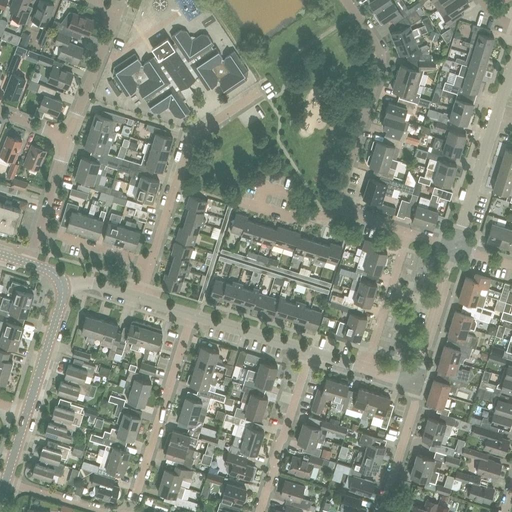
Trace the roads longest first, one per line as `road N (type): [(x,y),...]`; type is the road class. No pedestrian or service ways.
road 1 (residential): [(149,264),(189,138),(270,82)]
road 2 (residential): [(337,208),(374,55),(341,0)]
road 3 (residential): [(127,511),(189,314)]
road 4 (residential): [(259,511),(309,351)]
road 5 (residential): [(456,244),(413,386)]
road 6 (residential): [(364,369),(408,231)]
road 7 (residential): [(69,138),(115,9)]
road 8 (tertiary): [(25,415),(62,285)]
road 9 (residential): [(456,244),(495,120)]
road 10 (residential): [(382,511),(413,386)]
road 11 (residential): [(309,351),(189,314)]
